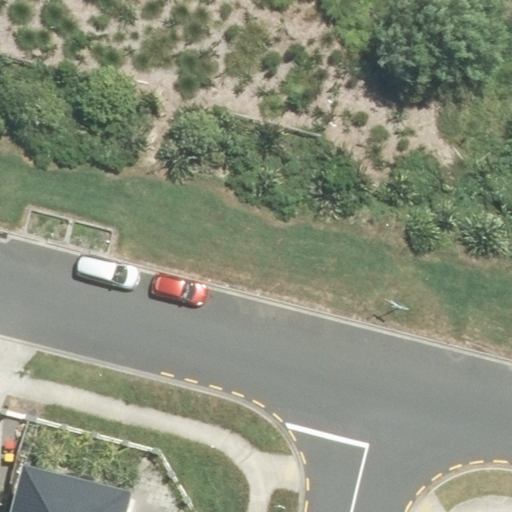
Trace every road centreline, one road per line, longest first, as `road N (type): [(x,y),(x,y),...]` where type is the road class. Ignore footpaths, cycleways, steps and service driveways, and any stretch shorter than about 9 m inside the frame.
road 1 (residential): [(0,288),(385,388)]
road 2 (residential): [(385,388),(511,420)]
road 3 (residential): [(385,388),(354,511)]
